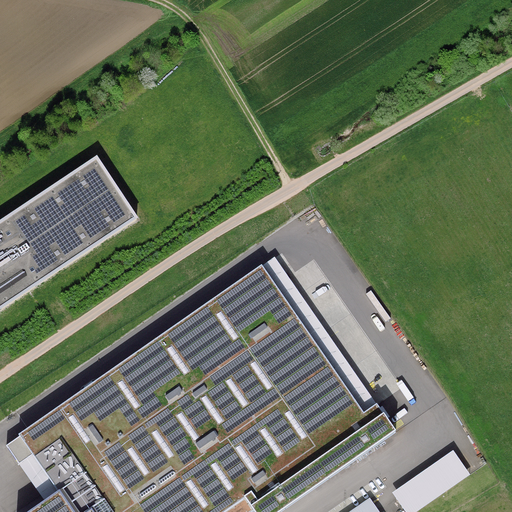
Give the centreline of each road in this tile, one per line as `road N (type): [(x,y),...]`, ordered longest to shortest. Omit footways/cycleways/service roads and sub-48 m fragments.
road 1 (unknown): [(0,440),(271,251),(293,247),(309,258),(413,419),(277,511)]
road 2 (track): [(148,0),(172,8),(196,31),(291,189)]
